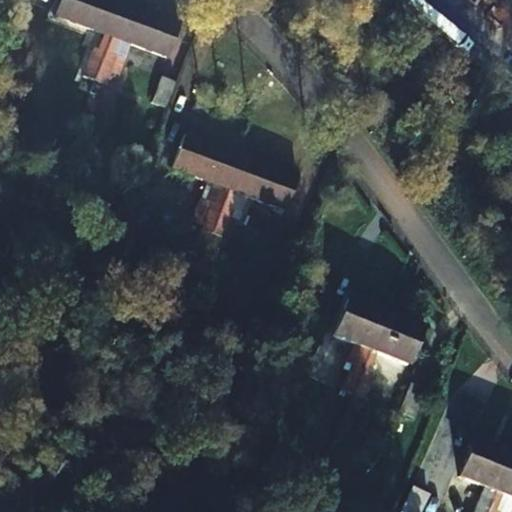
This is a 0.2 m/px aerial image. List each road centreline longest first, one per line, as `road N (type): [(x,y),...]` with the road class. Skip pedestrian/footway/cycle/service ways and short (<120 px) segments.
road 1 (residential): [(511,336),(231,0)]
road 2 (secondary): [(511,76),(418,0)]
